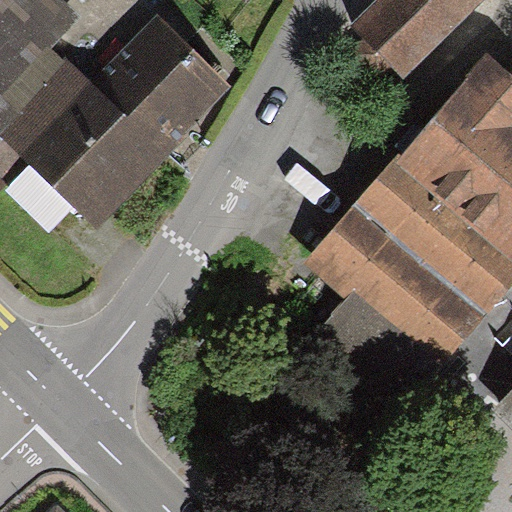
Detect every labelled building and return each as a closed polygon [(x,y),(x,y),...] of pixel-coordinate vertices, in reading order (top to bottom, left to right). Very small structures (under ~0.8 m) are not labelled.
[(169,161),(87,82),(57,52),(88,19),(67,0),(0,0),(0,190),(53,241),(71,221),(93,242),(169,161)] [(377,0),(348,30),(359,41),(345,55),(374,83),(388,69),(402,82),(483,0),(377,0)] [(87,82),(169,161),(237,90),(155,12),(87,82)] [(511,287),(511,94),(484,70),(311,271),(349,304),(313,347),(398,419),(511,287)] [(511,401),(492,421),(511,441),(511,401)]
